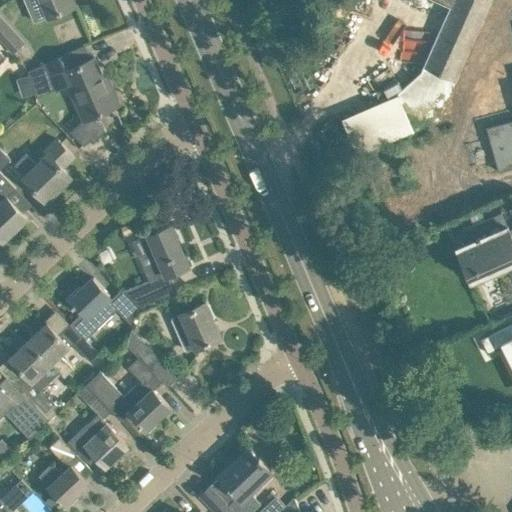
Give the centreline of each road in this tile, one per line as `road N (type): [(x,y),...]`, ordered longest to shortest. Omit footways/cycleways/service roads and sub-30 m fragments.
road 1 (tertiary): [(395,482),(188,0)]
road 2 (residential): [(297,356),(185,114)]
road 3 (residential): [(0,297),(185,114)]
road 4 (residential): [(297,356),(126,511)]
road 5 (residential): [(359,511),(297,356)]
road 6 (residential): [(185,114),(138,0)]
